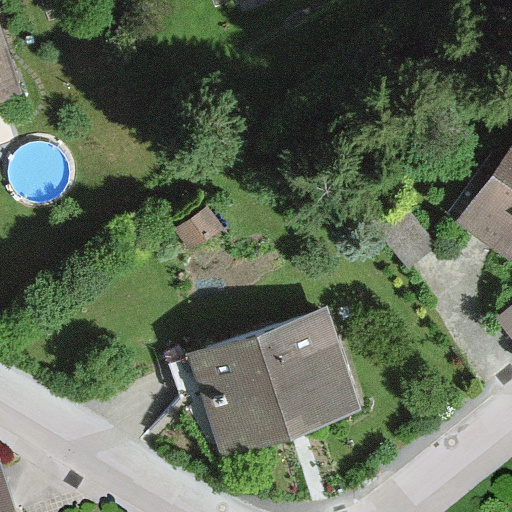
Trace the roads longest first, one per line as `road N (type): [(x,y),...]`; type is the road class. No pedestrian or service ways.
road 1 (residential): [(0,413),(169,511)]
road 2 (residential): [(511,400),(366,511)]
